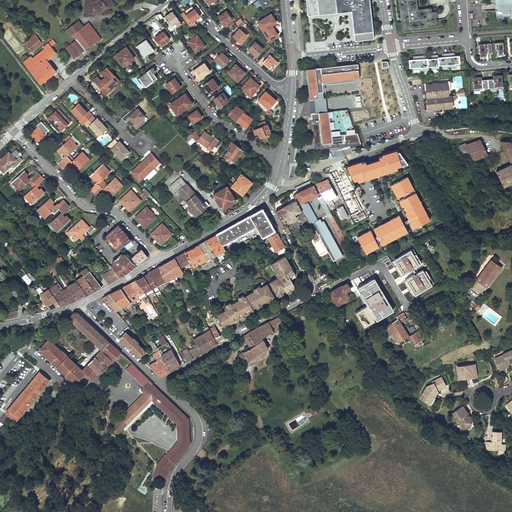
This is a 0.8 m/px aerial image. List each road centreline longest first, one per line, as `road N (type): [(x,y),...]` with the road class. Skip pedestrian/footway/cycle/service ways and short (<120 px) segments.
road 1 (residential): [(262,198),(311,291),(159,383)]
road 2 (residential): [(172,0),(14,131)]
road 3 (residential): [(14,131),(79,203),(119,214),(158,258)]
road 4 (unknown): [(311,287),(377,270),(408,306),(454,287),(474,291)]
road 5 (tertiary): [(169,511),(175,473),(196,447),(199,426),(159,383)]
road 6 (residential): [(172,57),(215,119),(280,159)]
road 7 (tertiary): [(262,198),(158,258)]
